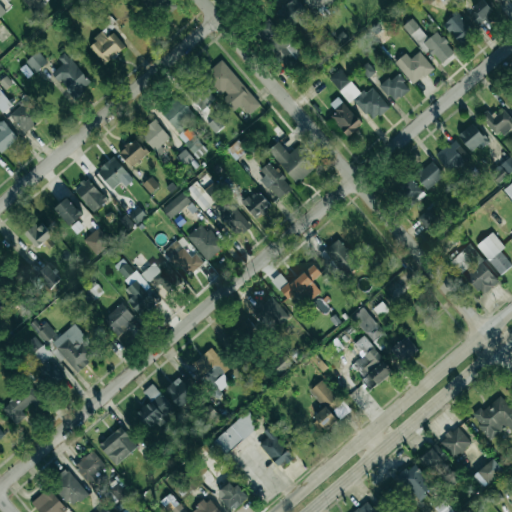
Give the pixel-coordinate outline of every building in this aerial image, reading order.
[(9,0),(0,0),(0,15),(10,8),(6,2),(9,0)] [(39,0),(22,0),(34,13),(44,5),(39,0)] [(146,0),(157,9),(165,0),(146,0)] [(311,27),(304,18),(308,14),(296,0),(291,0),(275,13),(289,31),(297,24),(304,33),(311,27)] [(304,0),(314,15),(334,1),(333,0),(304,0)] [(488,20),(485,16),(492,11),(484,0),(467,13),(479,28),(488,20)] [(475,31),(455,12),(442,26),(462,45),(475,31)] [(281,32),(267,19),(254,33),(268,46),(281,32)] [(455,52),(437,31),(428,39),(412,19),(402,26),(424,53),(429,49),(441,64),(455,52)] [(88,43),(102,64),(124,50),(110,29),(88,43)] [(295,41),(277,43),(279,66),(297,64),(295,41)] [(35,73),(47,63),(38,51),(25,62),(35,73)] [(433,70),(420,51),(410,59),(406,54),(395,61),(411,85),(433,70)] [(57,58),(62,64),(52,72),(74,99),(92,85),(65,52),(57,58)] [(260,105),(221,60),(205,74),(235,110),(240,105),(249,115),(260,105)] [(32,73),(25,65),(20,69),(27,78),(32,73)] [(389,107),(371,86),(361,95),(340,69),(328,78),(349,104),(354,99),(372,121),(389,107)] [(410,88),(395,73),(380,88),(394,103),(410,88)] [(0,81),(0,83),(5,89),(13,83),(7,76),(0,81)] [(0,111),(2,113),(12,106),(0,90),(0,111)] [(361,125),(339,97),(330,104),(336,112),(331,117),(346,137),(361,125)] [(194,114),(177,98),(161,115),(178,131),(194,114)] [(42,117),(25,99),(8,115),(26,133),(42,117)] [(511,126),(511,119),(504,109),(494,117),(488,110),(480,116),(497,138),(511,126)] [(223,127),(216,117),(207,123),(215,133),(223,127)] [(138,132),(155,153),(171,140),(154,119),(138,132)] [(0,152),(1,153),(18,139),(2,120),(0,121),(0,152)] [(472,153),(487,141),(472,123),(457,136),(472,153)] [(179,136),(197,158),(206,151),(188,128),(179,136)] [(148,153),(135,139),(119,154),(132,168),(148,153)] [(241,140),(230,148),(236,158),(248,150),(241,140)] [(451,173),(470,158),(455,140),(436,155),(451,173)] [(297,184),(315,167),(296,148),(289,154),(278,143),(268,152),(297,184)] [(193,159),(184,149),(175,157),(185,167),(193,159)] [(125,187),(133,181),(114,157),(96,171),(111,190),(121,182),(125,187)] [(491,175),(499,183),(511,170),(511,160),(510,158),(491,175)] [(260,179),(278,201),(292,189),(270,162),(260,170),(264,176),(260,179)] [(444,177),(434,163),(416,175),(426,190),(444,177)] [(213,182),(206,173),(197,181),(203,189),(213,182)] [(158,187),(153,177),(143,183),(148,193),(158,187)] [(397,189),(408,204),(422,193),(411,178),(397,189)] [(74,191),(93,212),(107,200),(87,179),(74,191)] [(202,211),(212,204),(237,236),(249,227),(214,182),(202,191),(196,182),(186,190),(202,211)] [(511,182),(503,190),(511,201),(511,182)] [(271,206),(257,190),(242,203),(255,219),(271,206)] [(191,202),(182,192),(162,209),(170,219),(191,202)] [(78,233),(83,227),(77,221),(83,214),(66,198),(54,211),(78,233)] [(134,223),(142,218),(136,209),(129,214),(134,223)] [(426,228),(437,218),(428,209),(418,218),(426,228)] [(37,248),(52,235),(40,221),(25,234),(37,248)] [(202,223),(186,238),(208,261),(223,246),(202,223)] [(83,241),(96,254),(110,240),(97,228),(83,241)] [(476,246),(500,275),(511,265),(500,251),(505,247),(492,232),(476,246)] [(204,260),(179,237),(163,254),(188,277),(204,260)] [(331,268),(340,280),(359,266),(340,239),(324,250),(335,265),(331,268)] [(482,295),(499,282),(468,243),(449,259),(462,275),(464,273),(482,295)] [(127,301),(139,316),(155,303),(145,290),(148,287),(125,258),(114,266),(130,286),(126,288),(132,296),(127,301)] [(142,275),(148,284),(151,281),(163,296),(181,283),(163,258),(142,275)] [(319,291),(311,281),(321,274),(312,263),(279,290),(287,299),(298,290),(307,301),(319,291)] [(47,264),(36,275),(51,290),(62,278),(47,264)] [(278,289),(287,282),(279,274),(271,281),(278,289)] [(264,328),(274,320),(279,326),(290,317),(271,296),(252,314),(264,328)] [(135,319),(121,303),(103,319),(117,335),(135,319)] [(351,317),(378,348),(389,338),(361,308),(351,317)] [(237,327),(248,339),(258,330),(246,318),(237,327)] [(56,334),(46,322),(35,332),(46,343),(56,334)] [(98,353),(72,325),(51,344),(77,373),(98,353)] [(390,349),(403,364),(419,350),(406,335),(390,349)] [(393,371),(363,336),(353,344),(363,356),(353,364),(364,378),(362,380),(370,390),(393,371)] [(51,358),(46,345),(36,350),(41,362),(51,358)] [(193,362),(208,384),(228,370),(212,348),(193,362)] [(34,376),(49,391),(64,376),(49,361),(34,376)] [(178,408),(195,396),(182,378),(165,391),(178,408)] [(331,412),(341,404),(322,380),(309,390),(323,408),(310,418),(322,432),(337,420),(331,412)] [(173,407),(152,384),(142,393),(150,401),(136,414),(149,429),(173,407)] [(2,410),(16,426),(27,416),(25,413),(41,398),(29,385),(2,410)] [(511,408),(500,394),(472,417),(490,439),(507,426),(511,432),(511,408)] [(224,456),(259,425),(247,411),(212,442),(224,456)] [(454,460),(472,443),(457,427),(439,443),(454,460)] [(137,450),(123,428),(99,443),(113,465),(137,450)] [(279,468),(292,457),(272,434),(259,445),(279,468)] [(442,461),(432,448),(419,458),(430,471),(442,461)] [(74,466),(90,485),(98,477),(95,474),(105,466),(92,450),(74,466)] [(473,476),(483,488),(503,470),(493,459),(473,476)] [(434,488),(415,463),(397,476),(416,502),(434,488)] [(182,482),(188,493),(213,481),(208,470),(182,482)] [(53,485),(70,508),(87,495),(70,472),(53,485)] [(247,498),(231,481),(216,494),(232,511),(247,498)] [(31,504),(38,511),(61,511),(66,508),(47,488),(31,504)] [(494,506),(503,498),(495,490),(486,497),(494,506)] [(166,511),(178,505),(171,494),(160,501),(166,511)] [(191,511),(220,511),(207,497),(191,511)] [(438,511),(453,511),(444,501),(435,508),(438,511)]
